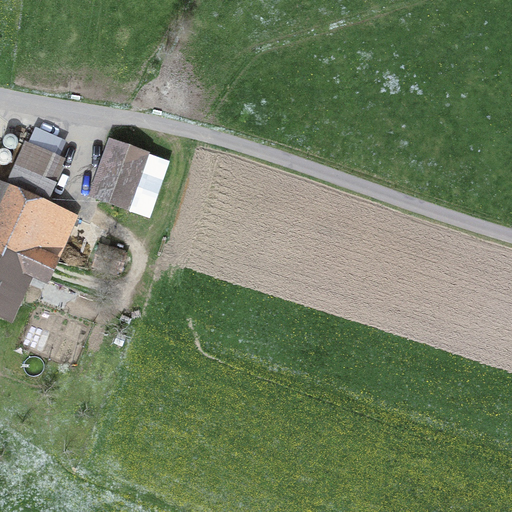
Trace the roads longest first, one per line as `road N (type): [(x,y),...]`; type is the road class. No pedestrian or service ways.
road 1 (unclassified): [(0,94),(237,143),(511,237)]
road 2 (track): [(101,112),(79,192),(133,247),(136,268),(119,293)]
